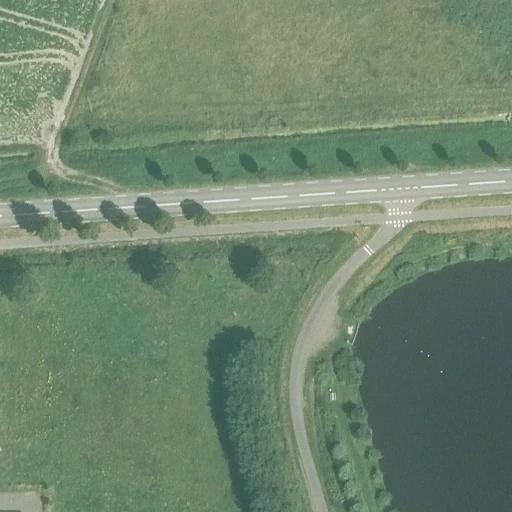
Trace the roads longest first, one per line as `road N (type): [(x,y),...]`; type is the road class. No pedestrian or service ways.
road 1 (secondary): [(399,189),(0,219)]
road 2 (unclassified): [(321,511),(294,401),(296,366),(316,309),(399,217),(399,189)]
